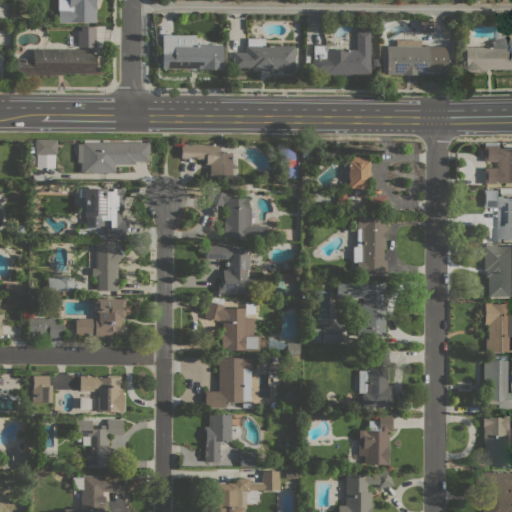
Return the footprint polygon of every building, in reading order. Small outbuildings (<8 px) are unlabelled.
[(94,0),(94,10),(95,10),(95,22),(56,22),(56,0),(94,0)] [(419,32),(419,18),(431,18),(431,32),(419,32)] [(80,30),(80,26),(95,26),(95,47),(76,47),(77,30),(80,30)] [(369,30),(369,73),(350,73),(350,74),(324,74),(324,73),(310,73),(310,44),(326,44),(326,49),(348,49),(355,49),(355,30),(369,30)] [(194,34),(194,44),(221,44),(221,65),(222,65),(222,69),(200,69),(200,68),(161,68),(161,34),(194,34)] [(461,46),(493,47),(494,47),(492,41),(506,36),(507,39),(506,40),(509,47),(509,40),(511,40),(511,69),(488,69),(488,70),(482,70),(482,72),(461,71),(461,46)] [(244,52),(245,46),(246,46),(246,38),(264,38),(264,46),(293,46),(293,69),(282,69),(282,71),(277,71),(277,70),(249,70),(249,66),(233,66),(233,61),(231,61),(232,57),(233,57),(233,52),(244,52)] [(419,39),(419,46),(445,46),(445,62),(453,62),(452,71),(445,71),(445,75),(385,74),(385,45),(394,45),(394,39),(404,39),(419,39)] [(94,49),(94,73),(62,73),(62,75),(15,74),(15,58),(32,58),(32,49),(94,49)] [(55,140),(55,154),(34,154),(34,140),(55,140)] [(83,142),(82,140),(98,140),(98,141),(102,141),(102,140),(105,140),(105,142),(147,142),(147,143),(148,143),(148,153),(147,153),(147,161),(134,161),(134,164),(114,164),(113,172),(81,172),(81,171),(80,171),(80,162),(76,162),(76,143),(81,143),(81,142),(83,142)] [(218,143),(218,152),(231,152),(231,178),(208,178),(208,164),(204,164),(204,158),(180,158),(180,143),(218,143)] [(511,148),(511,183),(502,183),(482,183),(482,167),(499,168),(499,163),(497,163),(497,161),(483,161),(483,145),(485,145),(485,143),(498,143),(498,145),(500,145),(500,148),(511,148)] [(36,166),(28,166),(28,155),(36,155),(36,166)] [(347,177),(346,177),(346,171),(347,171),(347,160),(348,160),(348,156),(367,156),(367,160),(368,160),(368,188),(365,188),(364,196),(352,196),(352,194),(349,194),(349,193),(347,193),(348,188),(347,188),(347,177)] [(83,188),(105,188),(105,191),(112,191),(112,188),(122,188),(122,197),(122,210),(120,210),(120,220),(124,220),(124,235),(106,235),(106,225),(109,225),(109,220),(102,220),(102,225),(98,225),(98,227),(84,227),(84,215),(83,215),(83,196),(78,196),(78,188),(83,188)] [(242,197),(247,197),(246,206),(250,206),(250,225),(266,225),(266,237),(243,237),(243,236),(223,236),(223,233),(223,218),(224,218),(224,203),(223,202),(220,207),(206,201),(211,188),(222,193),(223,192),(237,197),(242,197)] [(511,239),(501,239),(501,238),(497,238),(498,228),(499,228),(500,206),(482,206),(482,189),(497,189),(497,196),(503,196),(503,198),(511,198),(511,239)] [(336,205),(336,191),(345,191),(345,205),(336,205)] [(362,203),(368,203),(368,194),(385,194),(385,212),(362,211),(362,203)] [(361,216),(361,217),(385,217),(385,223),(386,223),(386,232),(385,232),(385,239),(384,239),(384,248),(382,248),(382,260),(385,260),(385,273),(369,273),(369,272),(355,272),(355,262),(351,262),(352,246),(356,246),(356,216),(361,216)] [(115,245),(122,253),(122,252),(124,254),(117,262),(117,290),(95,290),(95,276),(90,276),(90,268),(94,268),(94,240),(111,241),(115,245)] [(248,270),(247,270),(247,276),(255,276),(255,287),(251,287),(251,293),(217,293),(217,284),(220,284),(220,276),(221,276),(222,269),(225,269),(225,258),(204,258),(204,245),(229,245),(229,249),(245,249),(245,254),(248,255),(248,270)] [(511,296),(487,296),(487,276),(485,276),(485,270),(482,270),(483,245),(511,246),(511,296)] [(58,277),(73,277),(73,291),(47,290),(47,277),(58,277)] [(383,306),(384,306),(384,336),(355,336),(356,302),(362,302),(362,297),(335,297),(335,281),(364,281),(364,282),(383,282),(383,306)] [(16,284),(16,288),(13,288),(13,292),(4,292),(4,283),(16,284)] [(29,296),(37,296),(37,304),(29,304),(29,296)] [(122,298),(122,300),(123,300),(123,306),(122,306),(122,309),(123,309),(123,315),(122,315),(122,317),(120,317),(120,325),(121,325),(121,333),(114,333),(114,330),(111,330),(111,334),(102,334),(102,335),(93,335),(93,334),(77,334),(77,333),(74,333),(74,320),(77,320),(77,318),(94,318),(97,318),(97,311),(94,311),(94,310),(92,310),(92,299),(94,299),(94,298),(122,298)] [(252,334),(258,334),(258,350),(244,350),(244,349),(220,349),(220,333),(221,333),(221,320),(218,319),(218,321),(203,317),(207,300),(210,301),(210,298),(223,298),(221,304),(222,304),(222,306),(224,307),(223,308),(243,308),(243,317),(252,317),(252,334)] [(491,302),(491,303),(507,303),(507,302),(511,302),(511,336),(509,336),(509,352),(484,351),(484,338),(487,338),(487,325),(483,325),(483,302),(491,302)] [(54,318),(54,324),(62,324),(62,337),(47,337),(47,334),(28,334),(28,318),(54,318)] [(340,324),(340,342),(321,341),(321,324),(340,324)] [(319,342),(305,342),(305,328),(319,328),(319,342)] [(286,354),(286,351),(267,351),(267,336),(269,336),(285,344),(285,342),(298,342),(298,353),(286,354)] [(373,367),(373,364),(370,364),(370,361),(373,361),(373,348),(387,348),(387,361),(386,361),(386,385),(392,385),(392,406),(360,406),(360,393),(357,393),(357,370),(366,370),(366,367),(373,367)] [(239,358),(239,357),(252,357),(252,370),(250,370),(250,400),(231,400),(231,404),(224,404),(224,407),(203,407),(203,390),(217,391),(217,358),(239,358)] [(508,393),(511,393),(511,408),(501,408),(501,405),(481,405),(482,359),(484,359),(484,357),(507,357),(507,360),(508,360),(508,393)] [(120,375),(120,383),(118,383),(118,391),(123,391),(123,393),(124,393),(124,410),(122,410),(122,411),(116,411),(96,411),(96,405),(90,405),(90,390),(78,390),(78,379),(79,379),(79,376),(82,376),(86,374),(89,375),(120,375)] [(47,384),(51,384),(51,402),(31,402),(31,389),(32,389),(32,375),(47,375),(47,384)] [(230,440),(218,440),(218,461),(204,461),(204,432),(202,432),(202,426),(207,426),(207,414),(230,414),(230,440)] [(357,439),(358,439),(358,430),(367,430),(367,420),(377,420),(377,415),(392,414),(392,429),(387,429),(387,444),(388,444),(388,464),(381,464),(381,463),(363,463),(363,455),(357,455),(357,439)] [(507,450),(507,464),(489,463),(489,458),(485,458),(485,453),(485,449),(483,449),(483,442),(482,442),(482,426),(482,416),(502,416),(502,415),(510,415),(510,427),(511,427),(511,450),(507,450)] [(91,419),(91,429),(94,429),(94,428),(99,428),(99,425),(106,425),(106,419),(122,419),(122,431),(122,435),(108,434),(108,448),(111,448),(111,467),(85,467),(86,447),(89,447),(89,436),(74,436),(74,419),(91,419)] [(246,453),(246,450),(251,450),(251,453),(254,453),(254,466),(239,466),(239,453),(246,453)] [(237,478),(248,478),(248,481),(249,481),(249,482),(260,482),(260,471),(277,470),(277,478),(279,478),(279,487),(277,487),(277,489),(271,489),(271,491),(263,491),(263,489),(261,489),(261,487),(250,487),(250,491),(241,491),(241,507),(242,506),(242,511),(208,511),(208,505),(211,505),(211,499),(214,499),(214,482),(224,482),(224,483),(226,483),(226,481),(233,481),(237,478)] [(375,473),(388,470),(392,484),(377,489),(376,483),(366,484),(367,491),(370,491),(370,502),(370,511),(337,511),(337,505),(344,505),(344,474),(375,473)] [(511,502),(511,507),(511,511),(481,511),(481,507),(482,507),(482,483),(481,483),(481,472),(492,472),(511,472),(511,502)] [(80,475),(122,475),(122,491),(102,491),(102,495),(104,495),(103,501),(105,501),(105,511),(63,511),(63,508),(80,508),(80,488),(71,488),(71,476),(80,476),(80,475)]
